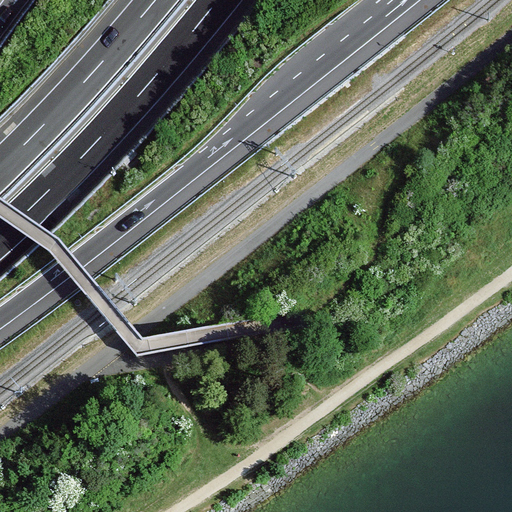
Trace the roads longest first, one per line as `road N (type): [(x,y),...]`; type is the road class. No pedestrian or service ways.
road 1 (motorway): [(0,316),(396,0)]
road 2 (motorway): [(0,235),(133,101),(218,0)]
road 3 (motorway): [(154,0),(0,167)]
